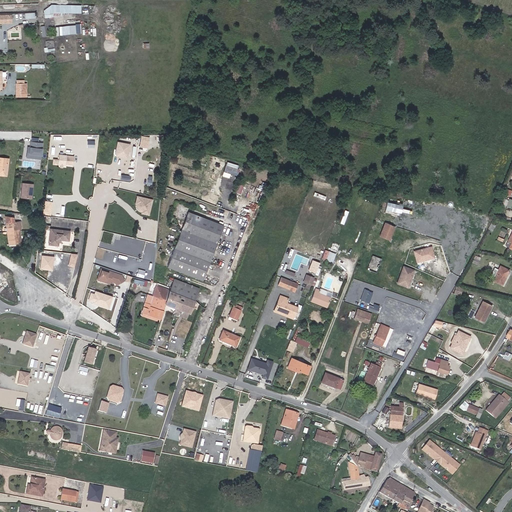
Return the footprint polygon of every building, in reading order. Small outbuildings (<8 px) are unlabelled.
[(11,14),(0,14),(0,22),(11,22),(11,14)] [(63,25),(63,34),(77,33),(77,25),(63,25)] [(45,47),(46,51),(55,50),(53,40),(47,41),(48,46),(45,47)] [(140,146),(149,148),(152,137),(143,134),(140,146)] [(40,157),(41,142),(37,142),(37,138),(30,138),(29,150),(26,149),(26,156),(40,157)] [(117,141),(116,156),(130,157),(131,142),(117,141)] [(67,167),(68,154),(60,153),(60,159),(54,158),(53,164),(61,165),(61,167),(67,167)] [(239,166),(227,163),(225,169),(236,172),(237,169),(239,166)] [(32,198),(33,183),(22,182),(21,197),(32,198)] [(137,211),(151,214),(155,199),(138,195),(136,204),(138,205),(137,211)] [(503,205),(510,207),(511,201),(511,199),(506,197),(503,205)] [(44,214),(53,215),(53,201),(45,200),(44,214)] [(388,211),(404,212),(404,204),(389,202),(388,211)] [(187,213),(167,267),(202,280),(217,244),(223,226),(187,213)] [(18,226),(18,222),(12,223),(11,218),(4,217),(5,224),(8,224),(8,225),(6,226),(9,245),(20,243),(18,230),(21,229),(21,226),(18,226)] [(495,224),(490,221),(487,227),(492,230),(495,224)] [(393,238),(398,226),(390,222),(383,236),(390,239),(391,237),(393,238)] [(58,240),(61,241),(69,241),(69,231),(49,229),(48,245),(57,246),(57,243),(58,240)] [(511,238),(509,244),(505,241),(503,245),(507,247),(511,250),(511,238)] [(337,251),(339,244),(333,242),(331,249),(337,251)] [(125,247),(116,245),(115,251),(118,252),(117,256),(122,257),(125,247)] [(427,261),(436,259),(434,250),(417,253),(419,264),(427,263),(427,261)] [(76,267),(79,254),(72,252),(69,266),(76,267)] [(377,271),(384,258),(375,254),(369,267),(377,271)] [(490,283),(492,280),(501,285),(508,271),(499,266),(494,276),(490,274),(486,281),(490,283)] [(405,268),(397,284),(407,288),(411,281),(409,280),(413,272),(405,268)] [(97,280),(104,282),(104,279),(99,278),(102,270),(105,271),(105,270),(100,269),(97,280)] [(102,270),(99,278),(104,279),(104,282),(108,284),(109,281),(110,280),(113,281),(114,283),(116,286),(124,281),(122,275),(105,270),(105,271),(102,270)] [(295,292),(298,284),(281,278),(278,286),(295,292)] [(174,279),(171,287),(170,291),(165,304),(190,314),(193,305),(199,288),(174,279)] [(160,318),(165,304),(170,291),(155,286),(152,296),(150,304),(145,303),(142,313),(160,318)] [(315,286),(310,300),(327,306),(331,296),(326,293),(318,290),(320,288),(315,286)] [(364,288),(360,300),(369,303),(373,291),(364,288)] [(274,309),(293,317),(297,308),(286,304),(288,299),(280,295),(274,309)] [(482,300),(474,315),(484,320),(492,305),(482,300)] [(368,304),(367,309),(378,312),(380,305),(373,303),(373,305),(368,304)] [(237,320),(242,308),(233,304),(228,317),(237,320)] [(292,320),(293,317),(274,309),(273,312),(292,320)] [(367,323),(370,314),(356,309),(353,319),(367,323)] [(159,321),(160,318),(142,313),(141,315),(159,321)] [(452,325),(433,320),(430,324),(435,326),(445,330),(451,331),(452,325)] [(378,350),(388,328),(380,324),(369,346),(378,350)] [(417,357),(435,326),(430,324),(410,357),(416,361),(418,357),(417,357)] [(297,326),(291,341),(294,342),(296,337),(298,331),(301,332),(303,329),(297,326)] [(452,341),(450,346),(462,352),(470,335),(458,329),(456,334),(458,335),(454,343),(452,341)] [(31,347),(36,335),(26,331),(24,336),(26,337),(23,344),(31,347)] [(239,337),(223,331),(219,339),(235,346),(239,337)] [(294,342),(291,341),(290,340),(286,350),(291,352),(295,343),(307,348),(309,342),(296,337),(294,342)] [(91,365),(95,350),(88,348),(84,362),(91,365)] [(392,356),(402,360),(405,351),(395,348),(392,356)] [(248,369),(263,374),(262,377),(269,379),(274,361),(268,359),(267,362),(251,357),(248,369)] [(440,357),(436,369),(443,372),(446,362),(447,359),(440,357)] [(310,366),(290,358),(287,368),(298,372),(299,370),(308,373),(310,366)] [(374,365),(370,363),(363,380),(372,385),(381,365),(375,362),(374,365)] [(43,381),(45,372),(34,370),(32,378),(43,381)] [(16,383),(26,385),(28,373),(18,371),(17,375),(18,377),(18,378),(17,379),(16,383)] [(339,389),(342,380),(324,373),(321,383),(339,389)] [(107,386),(106,389),(110,387),(112,388),(112,389),(115,390),(116,390),(119,390),(119,394),(120,391),(120,387),(111,384),(107,386)] [(413,393),(435,397),(436,389),(415,384),(413,393)] [(110,387),(106,389),(104,396),(106,399),(114,402),(117,401),(119,394),(119,390),(116,390),(115,390),(112,389),(112,388),(110,387)] [(163,404),(166,396),(162,395),(162,396),(160,395),(159,394),(156,393),(154,401),(163,404)] [(492,416),(501,406),(502,407),(503,408),(511,399),(504,393),(500,397),(498,395),(485,410),(492,416)] [(221,403),(232,405),(233,402),(220,399),(216,400),(214,407),(218,408),(219,405),(221,403)] [(108,413),(111,403),(101,400),(98,410),(108,413)] [(390,406),(388,428),(400,429),(402,402),(398,402),(397,406),(390,406)] [(213,415),(229,419),(232,405),(221,403),(219,405),(218,408),(214,407),(213,415)] [(478,408),(467,404),(464,411),(475,415),(478,408)] [(494,418),(503,408),(502,407),(501,406),(492,416),(494,418)] [(298,415),(285,410),(281,425),(293,428),(298,415)] [(479,427),(476,433),(475,435),(474,438),(473,438),(472,439),(470,445),(479,448),(487,431),(479,427)] [(57,428),(56,428),(55,428),(53,428),(52,429),(51,430),(50,431),(50,432),(50,433),(50,435),(50,436),(52,438),(53,439),(55,439),(57,439),(59,438),(60,438),(61,436),(61,434),(61,433),(61,432),(60,430),(59,429),(57,428)] [(183,428),(181,445),(194,447),(197,430),(183,428)] [(102,448),(106,430),(104,430),(100,451),(108,453),(109,449),(102,448)] [(116,432),(106,430),(102,448),(109,449),(108,453),(115,454),(118,439),(115,438),(116,432)] [(257,445),(259,435),(258,433),(254,432),(254,434),(252,433),(252,432),(251,431),(246,430),(244,431),(242,442),(257,445)] [(333,437),(330,436),(326,434),(317,431),(314,440),(331,446),(333,437)] [(436,462),(443,453),(429,442),(427,444),(422,451),(426,454),(427,453),(430,455),(434,458),(433,459),(436,462)] [(75,452),(76,445),(64,443),(63,450),(75,452)] [(155,454),(143,451),(141,461),(153,463),(155,454)] [(373,457),(360,453),(357,464),(358,467),(376,472),(382,455),(374,452),(373,457)] [(443,453),(436,462),(437,463),(440,464),(441,463),(448,469),(447,470),(452,473),(459,464),(443,453)] [(300,465),(295,480),(298,481),(300,475),(303,475),(308,460),(304,458),(302,466),(300,465)] [(357,476),(356,467),(348,464),(350,481),(342,482),(344,490),(369,486),(368,478),(365,478),(364,475),(357,476)] [(39,481),(39,479),(32,478),(30,487),(28,487),(27,493),(41,495),(43,482),(39,481)] [(386,479),(378,493),(391,501),(391,500),(396,491),(399,484),(390,478),(386,479)] [(88,501),(103,502),(105,486),(90,484),(88,501)] [(411,497),(413,492),(399,484),(396,491),(404,496),(402,500),(407,503),(408,502),(411,497)] [(60,499),(72,501),(74,492),(78,493),(78,491),(62,488),(60,499)] [(391,500),(400,504),(402,500),(404,496),(396,491),(391,500)] [(430,502),(424,499),(417,511),(428,511),(429,509),(431,510),(433,505),(429,503),(430,502)] [(399,507),(404,509),(407,503),(402,500),(400,504),(399,507)]
